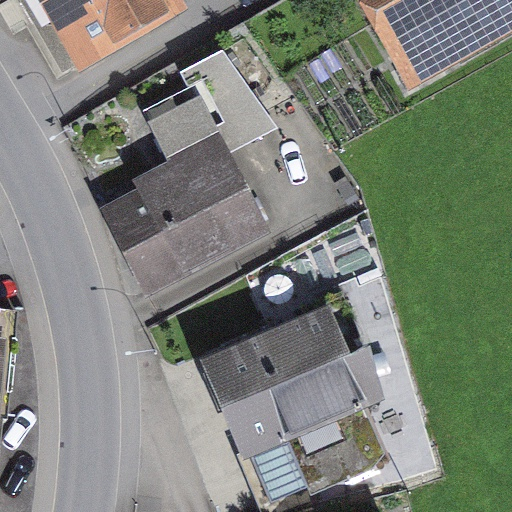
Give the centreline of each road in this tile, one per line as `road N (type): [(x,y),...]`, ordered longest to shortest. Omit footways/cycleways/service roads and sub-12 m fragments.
road 1 (unclassified): [(0,109),(50,212),(82,316),(92,457)]
road 2 (residential): [(92,457),(156,468),(192,511)]
